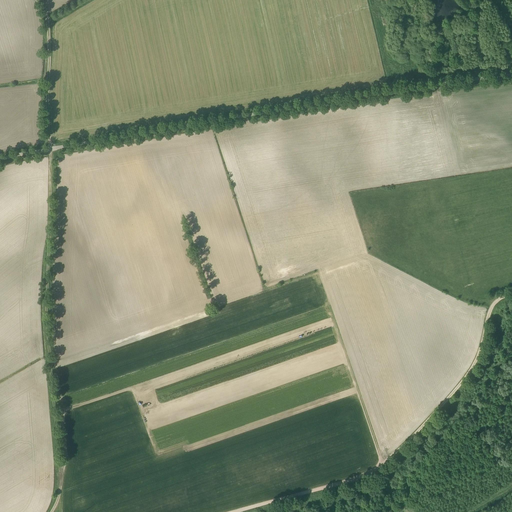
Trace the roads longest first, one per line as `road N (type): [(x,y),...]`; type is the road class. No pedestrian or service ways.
road 1 (track): [(82,0),(48,18),(45,313),(57,475),(50,511)]
road 2 (unclassified): [(0,160),(511,74)]
road 3 (track): [(239,511),(379,468),(463,382),(490,309),(511,294)]
